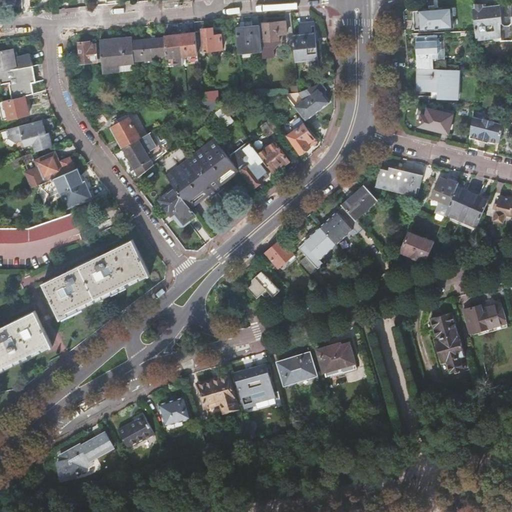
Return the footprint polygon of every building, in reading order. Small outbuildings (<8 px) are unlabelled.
[(474,7),(473,7),(475,31),(476,37),(490,36),(496,41),(507,40),(507,25),(504,25),(502,23),(500,6),(500,4),(487,5),(474,7)] [(451,7),(413,11),(415,30),(452,26),(451,7)] [(262,50),(263,58),(271,57),(270,40),(279,39),(279,34),(287,33),(285,21),(262,23),(264,40),(261,40),(262,50)] [(236,28),(239,52),(262,50),(261,40),(260,26),(236,28)] [(293,36),(296,62),(305,61),(304,59),(318,57),(316,43),(314,43),(313,34),(312,34),(311,26),(299,27),(300,35),(293,36)] [(196,32),(198,52),(223,49),(221,34),(213,35),(212,28),(202,29),(202,31),(196,32)] [(196,32),(180,34),(183,56),(198,55),(198,54),(198,52),(196,32)] [(167,66),(167,67),(183,65),(183,56),(180,34),(164,36),(164,38),(166,55),(167,66)] [(419,68),(438,69),(437,50),(440,50),(440,42),(437,42),(436,36),(418,37),(419,68)] [(102,61),(103,72),(119,70),(119,64),(135,62),(135,61),(133,41),(133,38),(100,41),(101,45),(102,61)] [(133,41),(135,61),(152,59),(152,56),(166,55),(164,38),(133,41)] [(97,62),(95,46),(90,46),(89,43),(79,44),(81,63),(97,62)] [(0,71),(20,68),(31,66),(28,55),(13,57),(11,49),(0,51),(0,71)] [(34,82),(31,66),(20,68),(23,84),(34,82)] [(10,100),(25,96),(46,91),(45,80),(34,82),(23,84),(20,68),(0,71),(0,84),(7,84),(10,100)] [(458,99),(459,70),(438,69),(419,68),(418,68),(417,89),(431,90),(431,97),(458,99)] [(293,105),(306,121),(329,103),(322,94),(317,87),(293,105)] [(255,90),(255,97),(257,96),(267,95),(266,88),(255,90)] [(202,92),(203,102),(206,101),(218,100),(217,91),(202,92)] [(29,114),(25,96),(10,100),(5,101),(10,119),(29,114)] [(421,114),(419,126),(449,133),(453,114),(427,108),(426,115),(421,114)] [(225,111),(219,116),(227,126),(233,122),(225,111)] [(110,128),(121,149),(124,148),(141,138),(129,116),(126,115),(118,120),(120,123),(110,128)] [(269,136),(280,129),(272,118),(262,126),(269,136)] [(479,138),(499,143),(504,125),(484,120),(479,138)] [(36,122),(5,130),(8,140),(16,144),(23,142),(25,148),(33,145),(35,153),(53,147),(49,134),(46,135),(44,126),(42,127),(40,121),(36,122)] [(141,138),(124,148),(136,169),(137,168),(141,176),(154,166),(145,150),(150,148),(144,137),(141,138)] [(215,140),(191,158),(193,161),(218,143),(215,140)] [(259,154),(274,173),(290,161),(275,142),(259,154)] [(218,143),(193,161),(213,187),(237,169),(218,143)] [(30,174),(36,187),(40,185),(45,183),(65,175),(76,170),(72,161),(62,166),(60,162),(56,153),(36,161),(36,162),(31,164),(35,172),(30,174)] [(20,159),(33,189),(36,187),(30,174),(35,172),(31,164),(36,162),(36,161),(33,154),(20,159)] [(166,176),(169,179),(193,161),(191,158),(166,176)] [(254,188),(264,181),(260,177),(266,172),(256,160),(242,171),(254,188)] [(175,188),(189,205),(213,187),(193,161),(169,179),(175,188)] [(382,166),(378,182),(398,187),(397,191),(400,192),(401,191),(415,194),(417,186),(420,186),(423,172),(402,168),(391,165),(390,168),(382,166)] [(61,194),(68,210),(81,204),(81,205),(93,200),(85,182),(84,182),(78,169),(76,170),(65,175),(45,183),(40,185),(52,197),(61,194)] [(441,209),(447,211),(458,184),(459,183),(448,179),(447,180),(440,177),(432,197),(444,202),(441,209)] [(458,184),(447,211),(463,217),(473,192),(466,189),(464,188),(462,185),(458,184)] [(344,207),(357,221),(380,201),(365,185),(342,205),(344,207)] [(196,215),(189,205),(175,188),(160,200),(172,215),(176,212),(179,216),(175,219),(178,223),(179,224),(180,225),(181,225),(182,226),(183,226),(184,226),(185,226),(186,225),(191,221),(190,219),(196,215)] [(463,217),(479,224),(490,196),(486,195),(483,196),(480,195),(473,192),(463,217)] [(505,216),(511,217),(511,198),(506,197),(499,196),(498,204),(496,210),(494,220),(504,222),(505,216)] [(321,228),(337,245),(354,230),(358,234),(364,229),(357,221),(344,207),(321,228)] [(447,211),(445,215),(461,222),(463,217),(447,211)] [(30,229),(0,228),(0,259),(35,259),(83,242),(80,233),(73,214),(30,229)] [(299,248),(319,270),(325,265),(321,260),(337,245),(321,228),(299,248)] [(421,254),(428,257),(434,242),(409,232),(401,251),(419,258),(421,254)] [(133,240),(43,284),(61,320),(151,276),(133,240)] [(294,255),(282,240),(267,253),(270,257),(278,265),(280,268),(289,259),(291,261),(296,257),(294,255)] [(264,262),(272,270),(278,265),(270,257),(264,262)] [(307,257),(300,263),(311,274),(317,269),(307,257)] [(253,283),(249,287),(258,298),(263,293),(265,296),(269,296),(272,293),(274,296),(281,290),(263,270),(253,279),(253,283)] [(481,305),(471,308),(478,331),(507,323),(501,304),(482,309),(481,305)] [(36,311),(0,328),(0,334),(5,339),(28,359),(53,347),(36,311)] [(453,312),(431,318),(437,338),(434,339),(441,362),(447,361),(451,372),(464,369),(461,357),(465,355),(453,312)] [(5,339),(0,334),(0,372),(28,359),(5,339)] [(319,350),(325,372),(355,363),(350,343),(341,345),(341,344),(319,350)] [(285,384),(296,381),(317,375),(311,353),(299,357),(298,354),(290,356),(291,359),(279,362),(285,384)] [(355,363),(325,372),(326,378),(357,369),(355,363)] [(268,364),(237,372),(247,408),(257,405),(256,401),(276,395),(268,364)] [(317,375),(296,381),(298,389),(319,383),(317,375)] [(238,408),(228,376),(199,385),(209,417),(238,408)] [(186,397),(160,404),(166,426),(192,418),(186,397)] [(136,420),(120,430),(129,447),(156,432),(145,412),(135,418),(136,420)] [(246,428),(249,438),(254,437),(252,427),(246,428)] [(64,460),(58,462),(63,480),(75,477),(74,474),(78,472),(78,475),(87,472),(86,468),(96,465),(92,459),(114,446),(105,432),(62,456),(64,460)]
